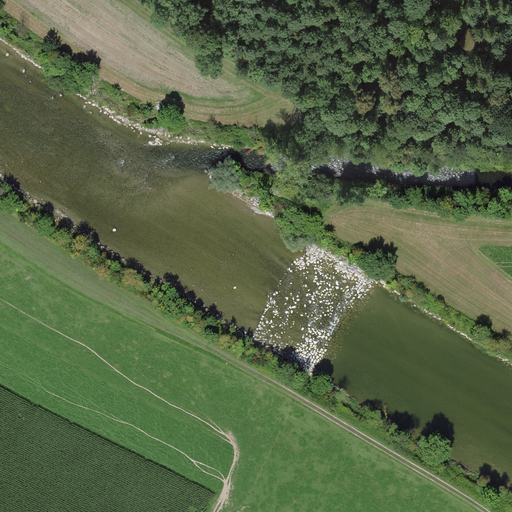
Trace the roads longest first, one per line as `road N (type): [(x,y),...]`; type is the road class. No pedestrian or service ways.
road 1 (track): [(128,0),(258,91),(286,92),(437,0)]
road 2 (track): [(488,511),(188,333)]
